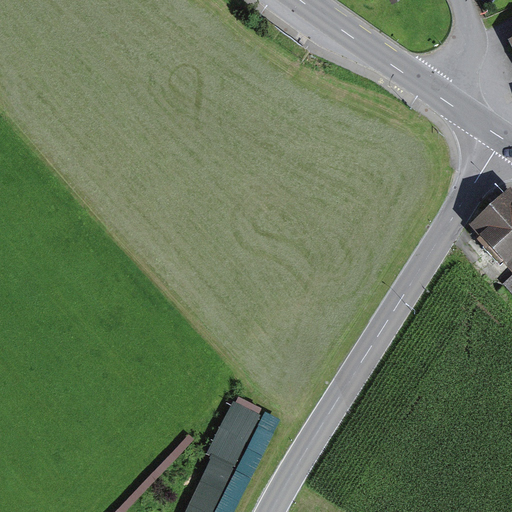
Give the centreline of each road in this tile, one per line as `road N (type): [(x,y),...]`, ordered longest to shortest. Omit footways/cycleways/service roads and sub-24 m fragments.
road 1 (tertiary): [(502,139),(272,511)]
road 2 (tertiary): [(297,0),(502,139)]
